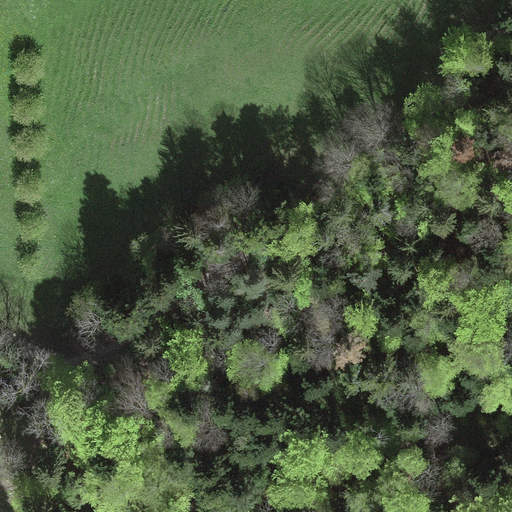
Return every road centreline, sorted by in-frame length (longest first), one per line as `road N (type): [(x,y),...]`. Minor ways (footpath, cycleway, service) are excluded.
road 1 (track): [(511,13),(381,162),(153,317),(60,336),(0,330)]
road 2 (track): [(177,301),(257,407),(282,480),(280,511)]
